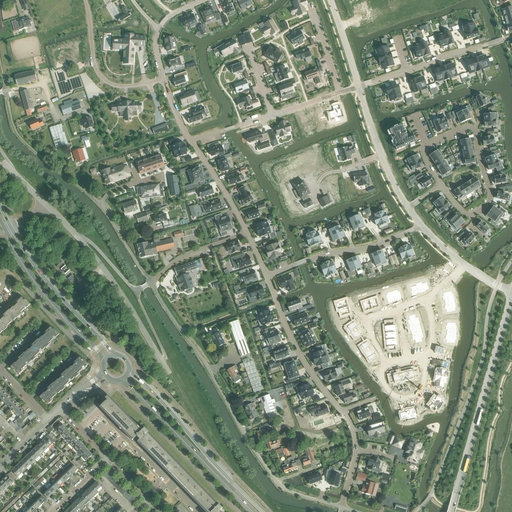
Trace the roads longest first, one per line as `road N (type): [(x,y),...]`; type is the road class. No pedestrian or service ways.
road 1 (unclassified): [(151,283),(276,480),(341,507)]
road 2 (tertiary): [(450,511),(511,293)]
road 3 (unclassified): [(135,292),(161,360),(78,236)]
road 4 (residential): [(267,276),(298,353),(348,421),(356,451)]
road 5 (secondary): [(261,511),(129,370)]
road 6 (secondary): [(121,379),(254,511)]
road 7 (secondary): [(5,231),(104,360)]
road 8 (residential): [(267,276),(421,225)]
road 9 (secondary): [(113,354),(11,228)]
road 10 (residential): [(163,79),(132,86),(100,77),(84,0)]
road 11 (residential): [(475,126),(488,203),(466,214),(441,185)]
road 12 (residential): [(357,87),(486,44)]
road 13 (residential): [(166,482),(98,410),(80,428)]
